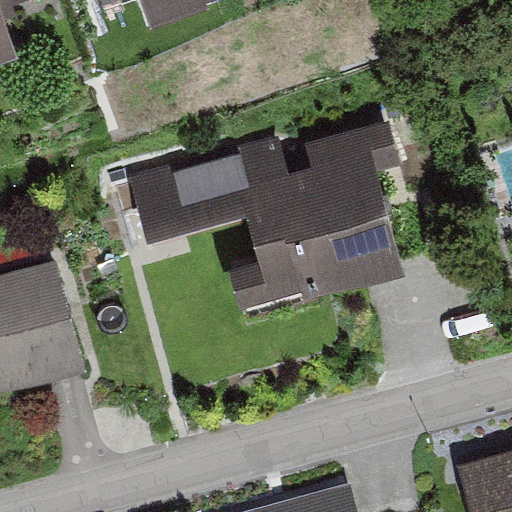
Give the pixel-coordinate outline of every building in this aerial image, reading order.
[(0,0),(0,50),(19,43),(2,0),(0,0)] [(146,0),(153,18),(203,0),(146,0)] [(281,131),(132,175),(148,229),(246,200),(260,249),(229,258),(243,304),(407,255),(379,163),(403,156),(390,110),(306,134),(312,154),(290,161),(281,131)] [(58,252),(0,268),(0,382),(88,357),(58,252)] [(511,511),(511,443),(460,458),(475,511),(511,511)] [(360,511),(352,480),(233,511),(360,511)]
